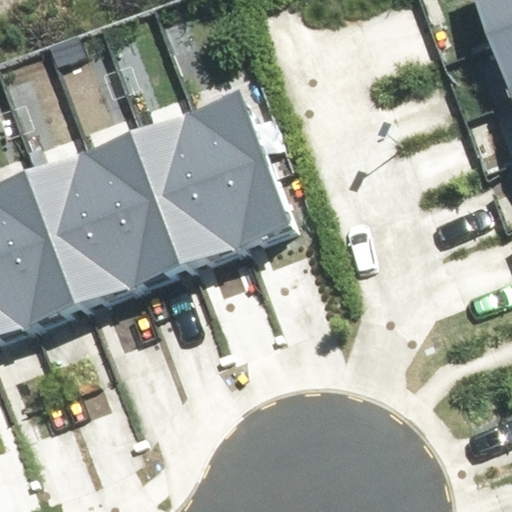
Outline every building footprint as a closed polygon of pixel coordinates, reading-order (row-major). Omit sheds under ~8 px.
[(511,0),(490,0),(504,37),(511,34),(511,0)] [(311,235),(257,98),(204,119),(258,256),(311,235)] [(258,256),(204,119),(151,139),(205,277),(258,256)] [(205,277),(151,139),(98,160),(152,297),(205,277)] [(152,297),(98,160),(45,181),(99,318),(152,297)] [(99,318),(45,181),(0,198),(0,221),(46,339),(99,318)] [(0,356),(46,339),(0,221),(0,356)]
